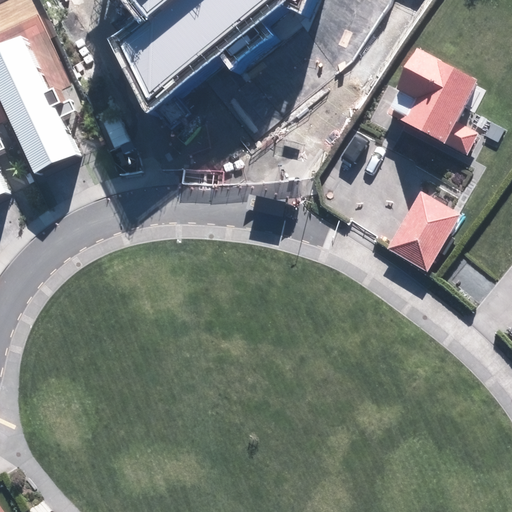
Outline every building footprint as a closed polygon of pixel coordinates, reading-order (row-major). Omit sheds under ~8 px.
[(123,0),(136,17),(107,39),(146,114),(218,56),(229,70),(273,36),(262,21),(283,5),(302,13),(306,0),(123,0)] [(370,0),(365,8),(386,21),(374,41),(388,50),(401,31),(416,8),(403,0),(370,0)] [(0,50),(0,80),(42,174),(87,154),(69,114),(90,105),(85,92),(69,99),(64,87),(56,90),(32,36),(0,50)] [(425,49),(392,113),(471,153),(483,130),(462,119),(483,79),(425,49)] [(0,199),(12,194),(0,166),(0,152),(16,145),(11,133),(0,137),(0,199)] [(430,265),(460,210),(424,191),(394,245),(430,265)]
